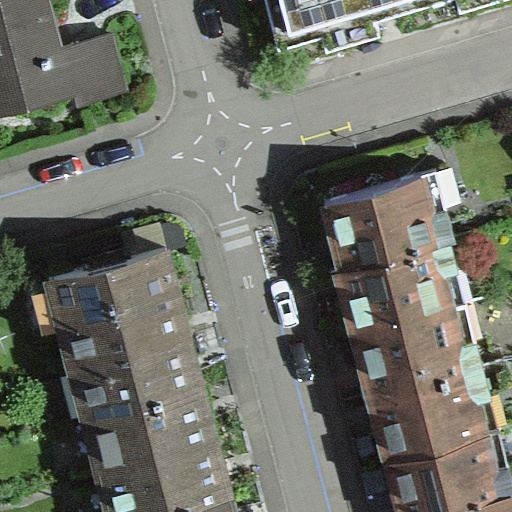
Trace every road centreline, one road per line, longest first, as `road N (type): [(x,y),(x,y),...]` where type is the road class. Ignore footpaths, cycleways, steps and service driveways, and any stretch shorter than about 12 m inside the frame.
road 1 (residential): [(320,511),(222,143)]
road 2 (residential): [(222,143),(511,59)]
road 3 (residential): [(0,209),(222,143)]
road 4 (residential): [(222,143),(186,0)]
